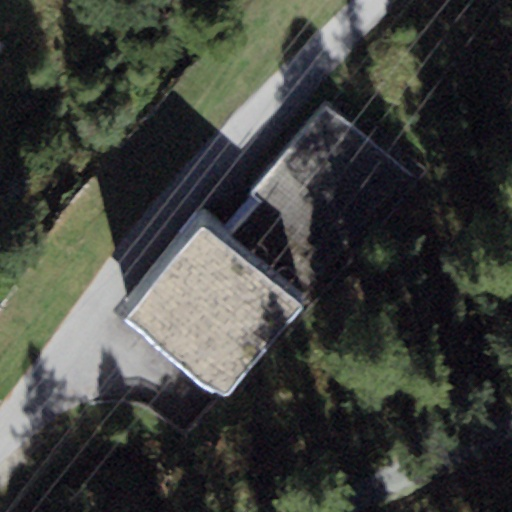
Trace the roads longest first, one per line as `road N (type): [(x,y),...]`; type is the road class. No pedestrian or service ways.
road 1 (track): [(369,0),(192,188)]
road 2 (track): [(511,434),(318,511)]
